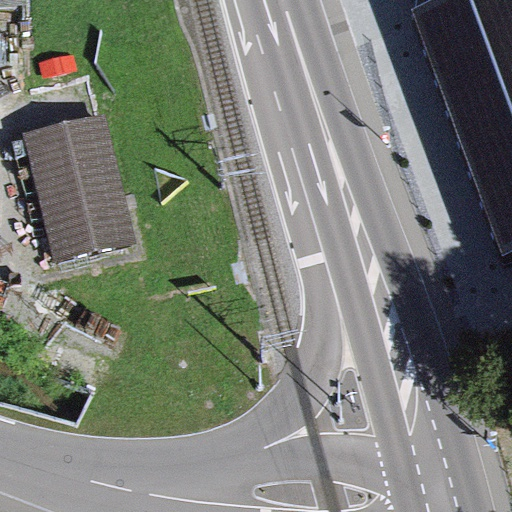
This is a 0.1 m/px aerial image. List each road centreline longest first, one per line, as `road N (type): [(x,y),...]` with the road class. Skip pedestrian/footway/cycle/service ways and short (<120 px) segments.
road 1 (unclassified): [(327,137),(328,288),(310,373),(252,433),(128,487)]
road 2 (primary): [(434,485),(327,137)]
road 3 (unclassified): [(128,487),(234,499),(434,485)]
road 4 (primary): [(327,137),(282,0)]
road 5 (unclassified): [(0,452),(128,487)]
